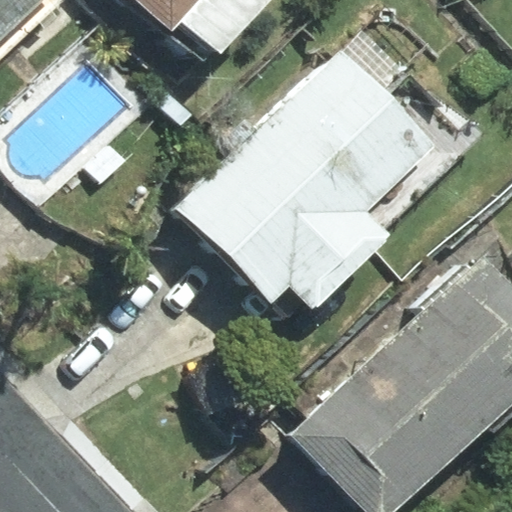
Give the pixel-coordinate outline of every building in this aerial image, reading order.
[(0,0),(0,60),(65,0),(64,0),(0,0)] [(139,0),(172,31),(181,21),(219,52),(228,11),(217,0),(139,0)] [(314,311),(391,236),(368,211),(435,146),(380,90),(400,71),(361,31),(179,209),(272,304),(290,286),(314,311)] [(86,63),(9,135),(15,151),(16,168),(25,179),(38,181),(131,112),(86,63)] [(393,511),(488,422),(496,429),(511,413),(511,282),(484,253),(294,434),(367,511),(393,511)]
